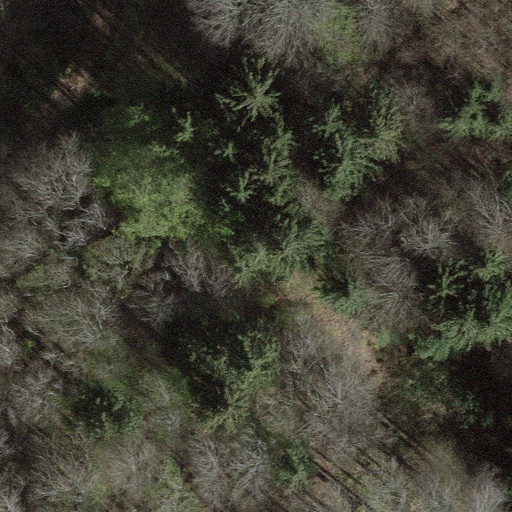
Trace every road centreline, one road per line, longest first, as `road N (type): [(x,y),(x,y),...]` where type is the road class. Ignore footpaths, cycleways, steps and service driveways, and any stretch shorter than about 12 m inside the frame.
road 1 (track): [(511,312),(358,433),(220,511)]
road 2 (track): [(104,0),(69,89),(17,158),(0,167)]
